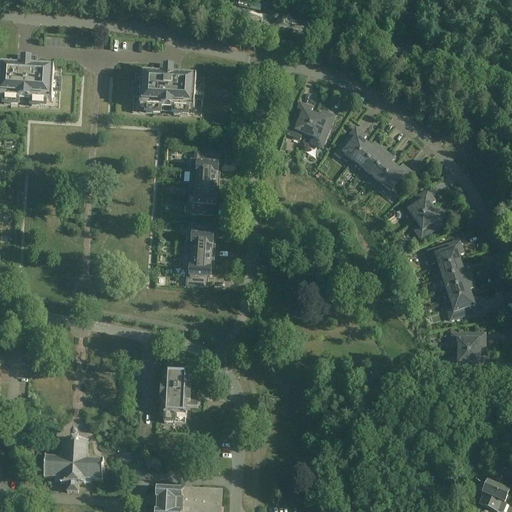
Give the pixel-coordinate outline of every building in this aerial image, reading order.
[(0,66),(0,105),(59,109),(62,70),(31,68),(32,59),(20,58),(19,68),(0,66)] [(135,75),(133,114),(201,118),(204,79),(177,77),(178,68),(166,67),(165,77),(135,75)] [(307,137),(315,117),(311,115),(313,109),(306,107),(301,118),(296,116),(288,136),(300,141),(303,135),(307,137)] [(315,117),(307,137),(312,139),(310,144),(322,149),(330,129),(324,127),(329,116),(322,113),(320,118),(315,117)] [(353,162),(367,145),(363,142),(366,138),(360,133),(353,143),(348,139),(344,144),(349,148),(343,155),(349,159),(353,162)] [(370,148),(367,145),(353,162),(357,166),(357,165),(362,170),(379,149),(379,148),(376,145),(372,150),(370,149),(370,148)] [(388,157),(379,149),(362,170),(372,177),(388,157)] [(197,173),(217,174),(218,175),(219,165),(215,165),(215,162),(216,162),(216,156),(196,154),(195,162),(198,162),(198,164),(197,164),(197,173)] [(388,157),(372,177),(377,182),(381,185),(395,168),(391,165),(389,164),(393,159),(389,156),(388,157)] [(399,171),(395,168),(381,185),(385,188),(391,192),(397,185),(401,189),(405,184),(400,181),(408,171),(402,166),(399,171)] [(191,173),(190,185),(219,187),(219,180),(217,180),(217,174),(197,173),(191,173)] [(219,187),(190,185),(189,197),(195,197),(216,198),(216,193),(218,193),(219,187)] [(217,198),(216,198),(195,197),(195,206),(195,209),(192,208),(191,215),(212,217),(213,211),(212,211),(212,207),(216,208),(217,198)] [(415,223),(433,210),(431,206),(435,203),(431,197),(421,204),(417,199),(407,206),(410,211),(409,212),(413,218),(415,223)] [(433,210),(415,223),(418,227),(413,230),(421,241),(438,229),(435,224),(445,217),(441,211),(436,214),(433,210)] [(192,245),(212,246),(213,246),(214,237),(210,237),(210,234),(211,234),(212,228),(191,226),(190,233),(193,234),(193,236),(192,236),(192,245)] [(439,268),(460,262),(458,257),(464,255),(460,242),(453,244),(454,245),(448,247),(448,246),(428,253),(432,265),(437,263),(439,268)] [(212,246),(192,245),(186,245),(185,257),(214,258),(214,252),(212,251),(212,246)] [(214,258),(185,257),(184,269),(190,269),(211,270),(211,265),(213,265),(214,258)] [(461,266),(460,262),(439,268),(441,273),(443,280),(468,272),(468,271),(469,271),(467,266),(462,268),(461,266)] [(212,270),(211,270),(190,269),(190,278),(190,280),(187,280),(186,287),(207,289),(208,282),(207,282),(207,279),(211,279),(212,270)] [(468,272),(443,280),(437,282),(441,293),(446,291),(471,283),(468,272)] [(471,283),(446,291),(449,298),(448,298),(450,303),(471,296),(469,291),(468,289),(474,287),(473,283),(471,283)] [(471,297),(471,296),(450,303),(452,307),(446,309),(450,322),(482,312),(480,306),(478,299),(472,300),(471,297)] [(458,353),(480,353),(480,349),(485,348),(485,341),(473,341),(473,335),(452,336),(452,349),(458,349),(458,353)] [(480,353),(458,353),(458,359),(452,359),(452,372),(473,372),(473,366),(486,366),(485,358),(480,358),(480,353)] [(162,403),(161,415),(164,415),(164,416),(165,416),(164,424),(165,424),(174,424),(174,425),(175,425),(175,424),(186,425),(186,417),(187,417),(187,406),(197,407),(198,389),(188,389),(188,378),(189,378),(188,378),(188,370),(178,370),(178,369),(177,369),(168,369),(167,369),(167,377),(166,377),(163,377),(162,389),(162,390),(161,403),(162,403)] [(138,379),(148,379),(148,371),(138,370),(138,379)] [(74,442),(72,444),(63,443),(62,455),(60,455),(57,458),(56,460),(45,459),(44,481),(55,482),(55,485),(60,485),(60,486),(67,486),(66,495),(79,496),(79,487),(86,487),(86,486),(92,487),(91,484),(102,484),(104,463),(93,462),(93,461),(89,457),(88,457),(88,445),(79,444),(77,442),(74,442)] [(146,457),(146,469),(161,470),(161,458),(146,457)] [(472,480),(467,491),(476,495),(481,484),(472,480)] [(490,511),(504,511),(507,507),(506,505),(510,494),(487,484),(487,486),(481,484),(477,493),(481,495),(480,497),(482,498),(479,507),(490,511)] [(167,489),(167,491),(156,491),(156,503),(157,503),(156,511),(221,511),(223,492),(167,489)]
